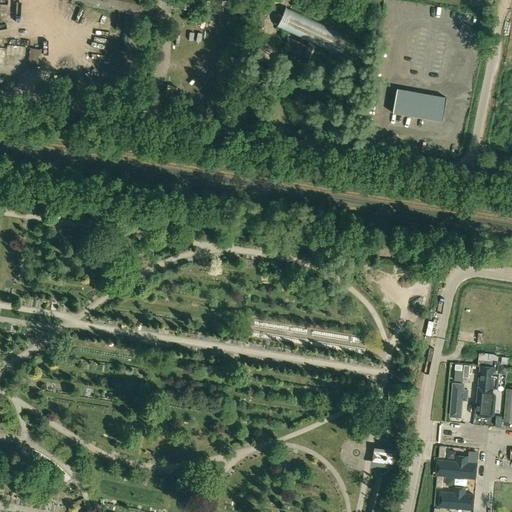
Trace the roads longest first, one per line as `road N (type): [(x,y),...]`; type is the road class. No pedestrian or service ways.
road 1 (unclassified): [(471,167),(0,94)]
road 2 (unclassified): [(471,167),(504,0)]
road 3 (residential): [(405,511),(421,428),(495,434)]
